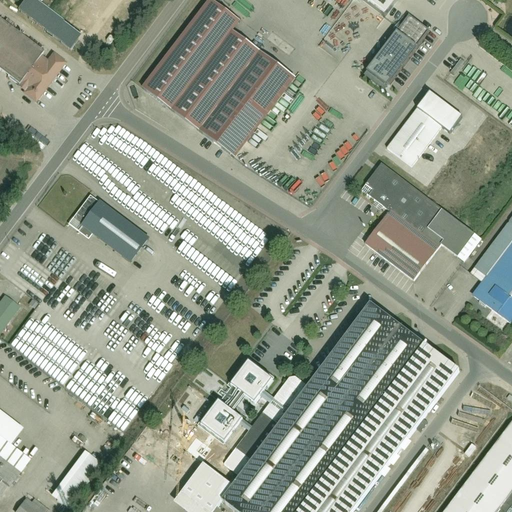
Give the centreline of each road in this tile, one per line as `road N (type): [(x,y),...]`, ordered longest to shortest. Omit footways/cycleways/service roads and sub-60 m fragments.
road 1 (unclassified): [(467,15),(301,226)]
road 2 (unclassified): [(301,226),(511,385)]
road 3 (unclassified): [(102,100),(301,226)]
road 4 (tertiary): [(0,236),(102,100)]
road 5 (tertiary): [(102,100),(178,0)]
